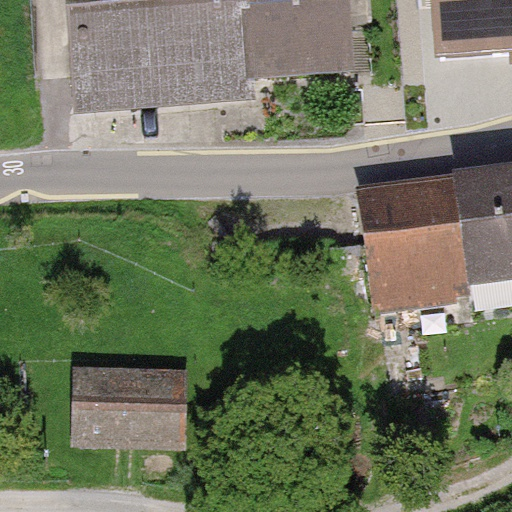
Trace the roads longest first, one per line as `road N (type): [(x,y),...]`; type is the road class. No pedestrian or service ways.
road 1 (tertiary): [(511,138),(337,176),(0,184)]
road 2 (track): [(183,511),(0,500)]
